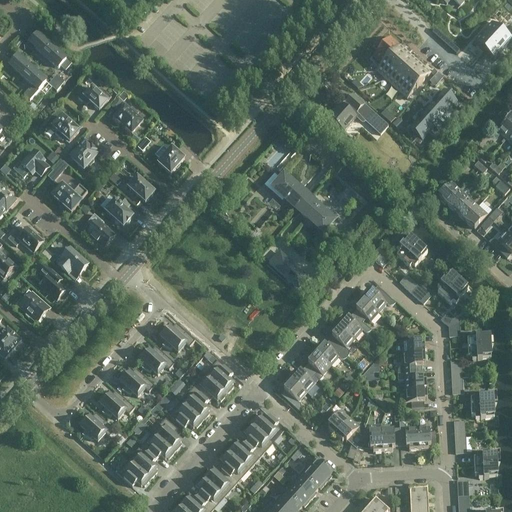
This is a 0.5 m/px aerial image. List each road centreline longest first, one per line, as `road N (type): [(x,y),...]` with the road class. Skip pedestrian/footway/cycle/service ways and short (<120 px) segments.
road 1 (residential): [(442,478),(440,331),(366,266),(257,389)]
road 2 (tertiary): [(189,206),(374,0)]
road 3 (residential): [(130,273),(164,305),(61,419),(27,389)]
road 4 (residential): [(149,511),(257,389)]
road 5 (residential): [(257,389),(358,481)]
road 6 (residential): [(121,283),(32,195)]
road 7 (residential): [(189,206),(94,126)]
